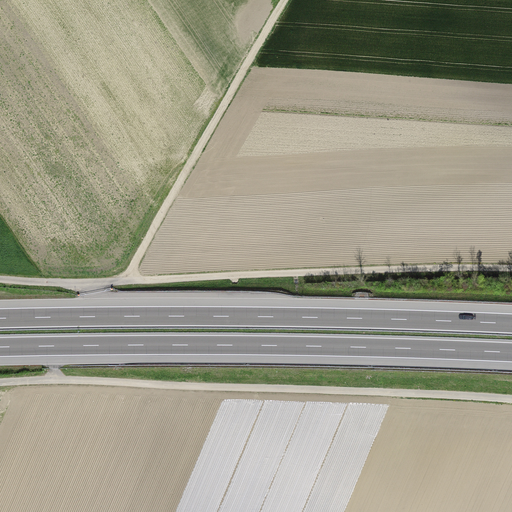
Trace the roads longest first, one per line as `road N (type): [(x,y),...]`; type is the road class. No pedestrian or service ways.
road 1 (track): [(511,399),(0,382)]
road 2 (motorway): [(0,346),(511,352)]
road 3 (motorway): [(511,323),(0,318)]
road 4 (track): [(129,280),(286,0)]
